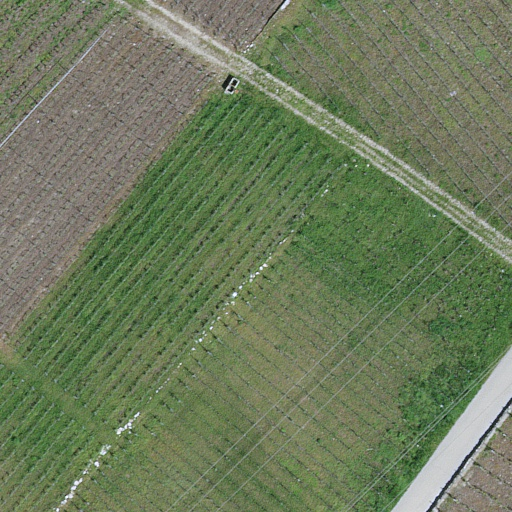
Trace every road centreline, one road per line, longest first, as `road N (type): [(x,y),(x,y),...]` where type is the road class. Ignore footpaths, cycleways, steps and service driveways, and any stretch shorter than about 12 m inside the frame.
road 1 (track): [(511,262),(133,0)]
road 2 (track): [(408,511),(511,374)]
